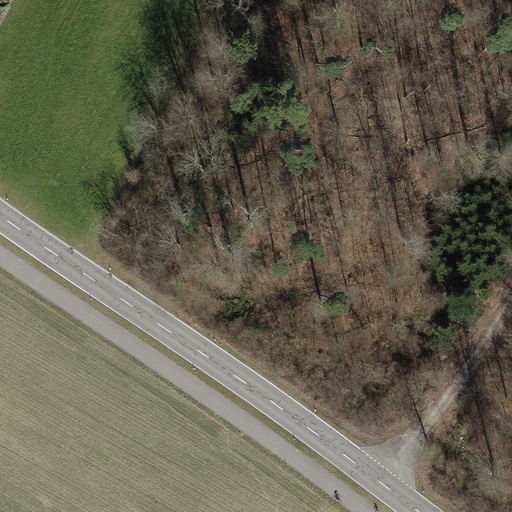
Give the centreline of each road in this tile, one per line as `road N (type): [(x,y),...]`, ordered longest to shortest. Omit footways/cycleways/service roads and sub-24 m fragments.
road 1 (tertiary): [(413,511),(0,217)]
road 2 (track): [(511,295),(439,407),(371,482)]
